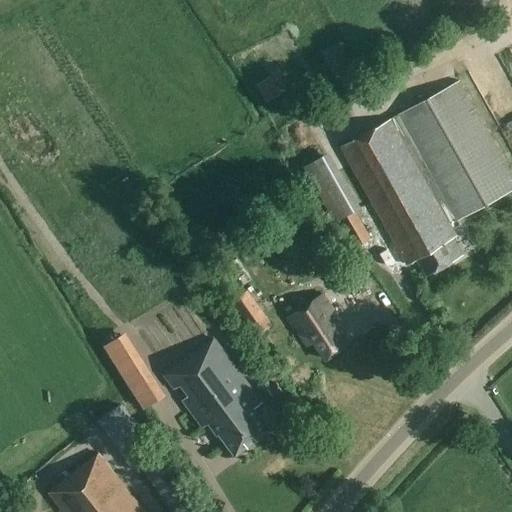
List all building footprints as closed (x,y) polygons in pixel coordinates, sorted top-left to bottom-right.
[(281,77),(263,84),(269,99),(286,93),(281,77)] [(511,189),(511,177),(459,82),(342,148),(407,264),(416,259),(426,276),(462,256),(453,239),(456,238),(448,224),(456,220),(511,189)] [(324,157),(305,168),(335,222),(340,219),(356,248),(370,240),(324,157)] [(265,316),(247,291),(231,302),(250,328),(265,316)] [(323,294),(287,318),(299,337),(303,334),(311,345),(315,342),(326,360),(347,346),(335,329),(342,324),(323,294)] [(261,405),(213,340),(165,376),(175,390),(180,386),(188,397),(182,402),(202,429),(209,424),(217,435),(218,434),(234,456),(268,430),(253,410),(261,405)] [(155,455),(120,406),(98,422),(134,471),(139,467),(170,511),(172,511),(187,501),(155,455)] [(142,511),(98,454),(49,493),(63,511),(142,511)]
